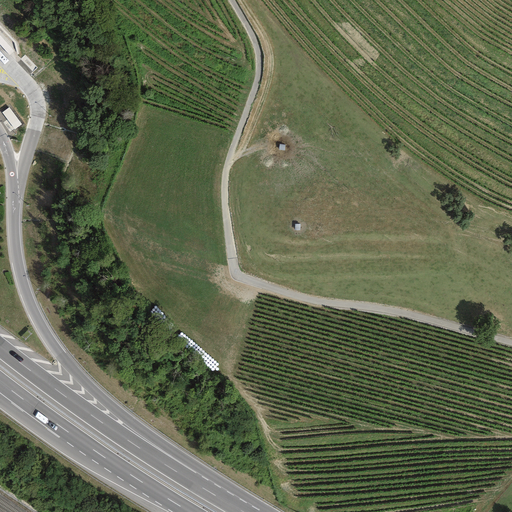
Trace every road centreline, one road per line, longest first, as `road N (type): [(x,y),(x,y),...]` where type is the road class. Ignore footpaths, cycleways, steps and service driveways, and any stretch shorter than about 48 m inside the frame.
road 1 (motorway): [(151,455),(39,325),(17,265),(12,204)]
road 2 (motorway): [(0,383),(187,511)]
road 3 (motorway): [(151,455),(0,347)]
